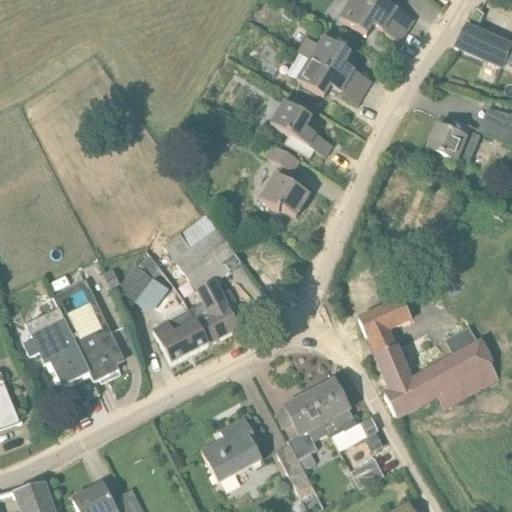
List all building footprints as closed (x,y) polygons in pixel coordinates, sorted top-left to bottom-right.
[(349,0),(352,2),(352,3),(406,36),(413,23),(386,7),(390,0),(349,0)] [(406,36),(352,3),(339,24),(366,40),(372,30),(399,46),(406,36)] [(481,12),(480,12),(476,9),(466,28),(454,50),(503,71),(511,49),(476,36),(474,35),(483,18),(479,16),(481,12)] [(297,57),(308,63),(307,64),(363,98),(371,85),(343,68),(350,58),(320,42),(317,48),(306,42),(297,57)] [(363,98),(307,64),(296,84),(323,102),(329,91),(357,108),(363,98)] [(304,133),(311,122),(283,105),(268,129),(288,141),(283,149),(309,164),(314,155),(324,161),(332,149),(304,133)] [(511,118),(510,118),(487,112),(477,133),(511,149),(511,118)] [(435,130),(426,154),(456,164),(458,160),(471,165),(482,139),(469,134),(470,130),(452,124),(448,135),(435,130)] [(301,166),(276,151),(269,162),(294,178),(301,166)] [(295,221),(309,199),(275,178),(260,202),(278,214),(279,211),(295,221)] [(196,295),(214,286),(240,267),(205,219),(163,250),(196,295)] [(134,269),(116,292),(134,306),(152,283),(134,269)] [(86,283),(53,298),(63,321),(88,377),(93,386),(118,374),(114,365),(122,361),(102,315),(100,316),(86,283)] [(210,320),(195,328),(207,350),(239,333),(227,311),(235,307),(228,293),(220,297),(214,286),(196,295),(210,320)] [(357,323),(366,343),(389,333),(410,323),(401,303),(359,323),(357,323)] [(170,369),(207,350),(195,328),(189,316),(152,336),(170,369)] [(49,364),(61,390),(88,377),(63,321),(30,336),(43,366),(49,364)] [(32,343),(22,347),(29,361),(39,357),(32,343)] [(396,425),(436,404),(437,403),(443,414),(499,383),(490,368),(493,366),(482,345),(412,384),(406,369),(382,379),(389,397),(383,401),(396,425)] [(398,351),(374,362),(382,379),(406,369),(398,351)] [(0,428),(16,422),(0,377),(0,428)] [(323,391),(308,399),(323,429),(327,437),(329,436),(332,442),(339,455),(366,441),(359,428),(356,429),(333,385),(332,386),(333,387),(324,392),(323,391)] [(286,445),(288,448),(296,463),(297,462),(314,453),(306,438),(323,429),(308,399),(294,406),(294,407),(285,412),(285,411),(284,412),(297,439),(286,445)] [(223,443),(200,455),(215,485),(257,463),(251,451),(257,448),(244,422),(219,435),(223,443)] [(314,495),(297,462),(296,463),(288,448),(275,455),(300,502),(314,495)] [(350,476),(359,493),(383,480),(374,463),(350,476)] [(72,504),(75,511),(113,511),(101,489),(83,498),(85,501),(74,507),(73,504),(72,504)] [(0,507),(16,506),(15,495),(0,495),(0,507)]
